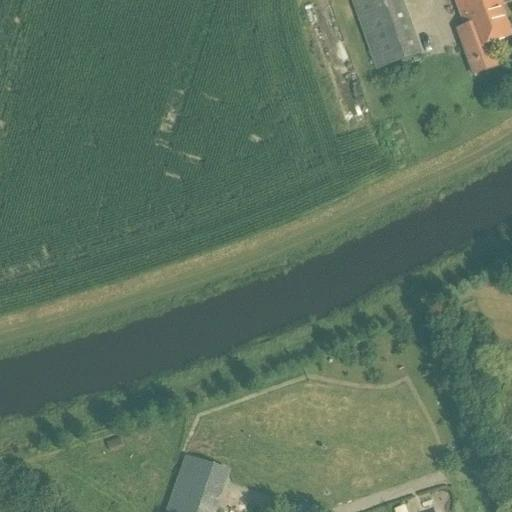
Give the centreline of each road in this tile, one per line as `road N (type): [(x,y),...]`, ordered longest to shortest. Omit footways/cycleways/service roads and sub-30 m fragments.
road 1 (track): [(511,129),(274,250),(0,340)]
road 2 (track): [(0,441),(136,409),(288,352),(418,299),(511,246)]
